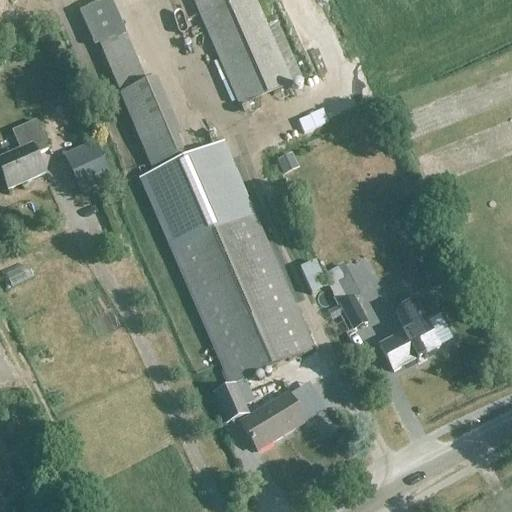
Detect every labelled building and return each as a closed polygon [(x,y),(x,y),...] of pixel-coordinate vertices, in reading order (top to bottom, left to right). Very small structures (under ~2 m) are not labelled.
[(192,0),(240,110),(301,83),(275,23),(265,27),(253,0),(192,0)] [(54,82),(60,98),(76,93),(70,76),(54,82)] [(511,112),(486,121),(496,152),(511,146),(511,112)] [(35,157),(48,151),(35,123),(12,133),(20,152),(0,160),(0,174),(7,191),(43,176),(35,157)] [(454,165),(492,153),(484,130),(447,143),(454,165)] [(222,145),(140,181),(230,388),(312,352),(222,145)] [(65,159),(81,194),(109,181),(93,146),(65,159)] [(277,174),(269,154),(252,161),(260,181),(277,174)] [(283,177),(298,171),(291,155),(276,162),(283,177)] [(295,224),(284,199),(268,206),(279,231),(295,224)] [(339,308),(353,332),(367,325),(354,300),(339,308)] [(394,315),(405,335),(379,348),(393,374),(438,350),(425,324),(423,325),(412,305),(394,315)] [(225,426),(248,416),(235,387),(213,397),(225,426)] [(257,454),(305,425),(288,397),(240,426),(257,454)] [(311,460),(319,476),(344,463),(337,448),(311,460)]
